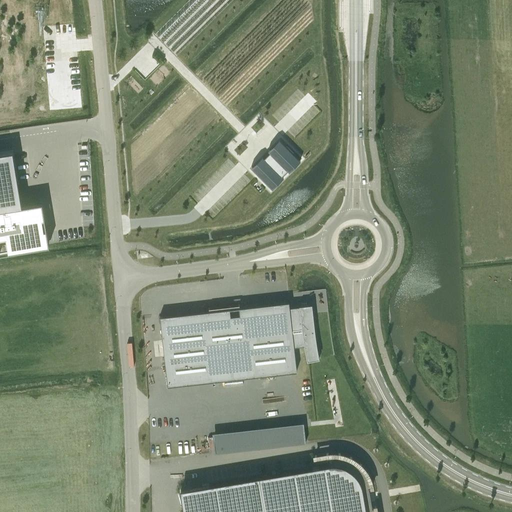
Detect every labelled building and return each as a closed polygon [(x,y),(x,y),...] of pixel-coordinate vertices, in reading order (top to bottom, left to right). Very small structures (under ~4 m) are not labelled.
[(251,167),(272,188),(271,186),(281,176),(283,178),(283,177),(281,175),(287,170),(289,172),(290,171),(288,169),(298,159),(300,161),(300,160),(279,139),(278,140),(280,141),(270,152),(268,150),(269,152),(264,158),(262,156),(261,157),(263,158),(253,168),(251,167)] [(44,218),(41,202),(21,206),(12,150),(0,152),(0,251),(48,244),(46,229),(43,229),(42,218),(44,218)] [(288,301),(160,316),(168,386),(296,371),(294,346),(305,345),(307,361),(319,358),(316,342),(315,331),(312,303),(307,304),(306,302),(302,303),(302,305),(289,306),(288,301)] [(201,448),(213,448),(214,437),(201,437),(201,448)] [(209,484),(180,489),(184,511),(376,511),(375,506),(374,506),(374,507),(366,508),(365,501),(374,500),(373,493),(363,494),(362,488),(370,486),(371,486),(371,487),(372,486),(372,484),(371,481),(370,478),(368,475),(367,473),(366,470),(364,467),(361,465),(360,464),(357,461),(355,459),(352,458),(350,457),(347,455),(343,454),(340,454),(338,453),(335,453),(331,453),(328,453),(326,454),(326,455),(327,455),(328,463),(209,483),(209,484)]
